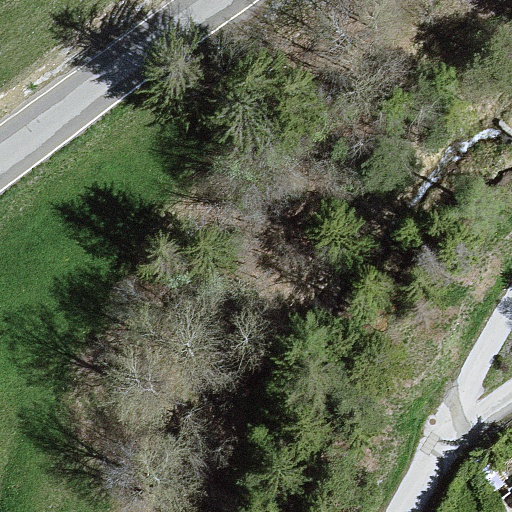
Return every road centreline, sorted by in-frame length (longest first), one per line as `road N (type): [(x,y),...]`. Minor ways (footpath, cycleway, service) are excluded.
road 1 (tertiary): [(215,0),(0,158)]
road 2 (residential): [(433,442),(511,313)]
